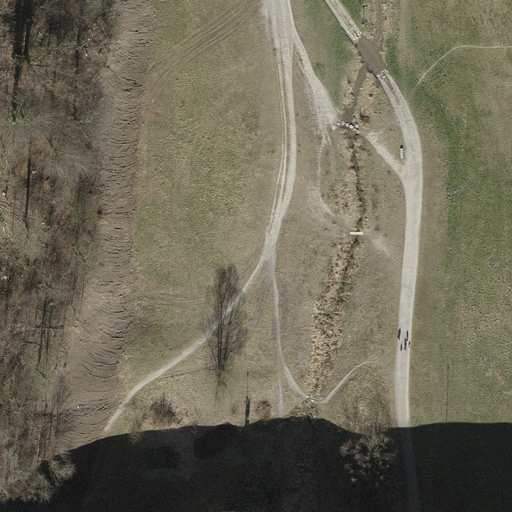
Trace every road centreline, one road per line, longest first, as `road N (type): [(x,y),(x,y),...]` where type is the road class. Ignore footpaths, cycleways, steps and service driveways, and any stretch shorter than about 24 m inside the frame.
road 1 (track): [(415,511),(402,369),(414,187)]
road 2 (track): [(399,101),(414,143),(414,187),(370,136),(331,110),(285,22),(282,0)]
road 3 (track): [(333,0),(399,101)]
